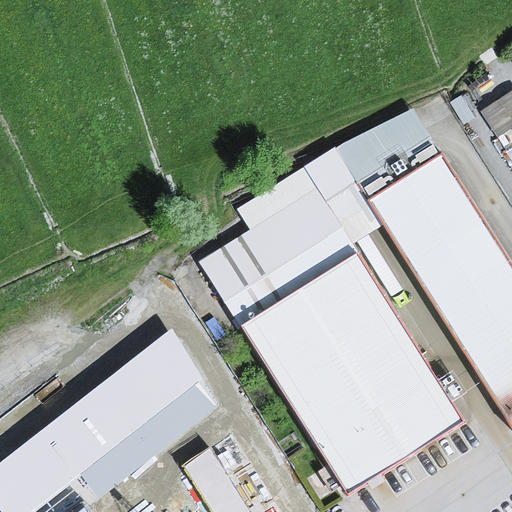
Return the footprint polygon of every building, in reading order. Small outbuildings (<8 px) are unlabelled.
[(248,235),(198,267),(240,332),(354,259),(352,250),(380,231),(364,203),(440,158),(411,113),(332,152),(233,214),(248,235)] [(511,150),(502,156),(511,171),(511,150)] [(364,203),(380,231),(511,434),(511,271),(440,158),(364,203)] [(240,332),(343,495),(460,426),(354,259),(240,332)] [(73,511),(102,511),(93,498),(73,511)]
